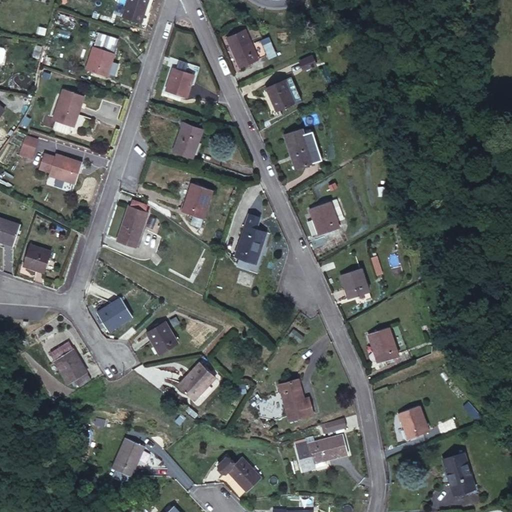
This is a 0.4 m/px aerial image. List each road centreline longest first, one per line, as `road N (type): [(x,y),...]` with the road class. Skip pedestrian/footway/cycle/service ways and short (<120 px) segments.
road 1 (residential): [(187,0),(360,387),(379,484),(373,511)]
road 2 (residential): [(172,0),(71,297)]
